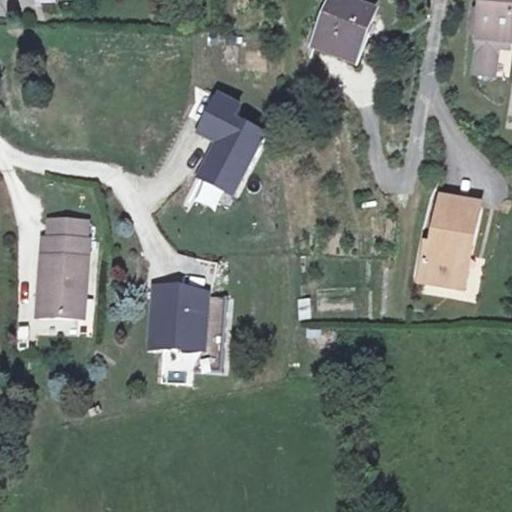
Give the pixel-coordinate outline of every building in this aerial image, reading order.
[(44,0),(44,8),(60,9),(59,0),(44,0)] [(355,61),(365,37),(375,15),(356,7),(339,0),(335,0),(317,44),(355,61)] [(511,0),(481,0),(474,73),(495,75),(499,43),(511,44),(511,0)] [(371,39),(365,37),(355,61),(361,63),(371,39)] [(304,51),(313,55),(317,44),(308,41),(304,51)] [(239,111),(221,101),(202,135),(221,146),(202,179),(229,194),(245,166),(251,170),(266,142),(233,124),(239,111)] [(483,208),(443,199),(433,246),(428,245),(420,282),(456,290),(463,257),(472,259),(483,208)] [(52,241),(89,244),(90,226),(53,224),(52,241)] [(89,244),(52,241),(44,241),(38,319),(79,322),(80,302),(87,302),(91,244),(89,244)] [(463,257),(456,290),(465,292),(472,259),(463,257)] [(154,288),(150,350),(195,353),(195,374),(224,376),(229,299),(182,296),(183,291),(154,288)] [(300,300),(300,321),(314,321),(314,300),(300,300)] [(80,302),(79,322),(86,322),(87,302),(80,302)]
